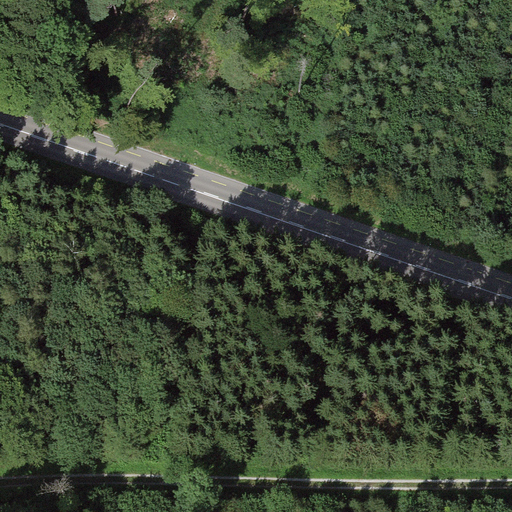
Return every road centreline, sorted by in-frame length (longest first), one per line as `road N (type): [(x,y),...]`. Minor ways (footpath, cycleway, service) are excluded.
road 1 (tertiary): [(511,299),(0,124)]
road 2 (track): [(511,468),(0,475)]
